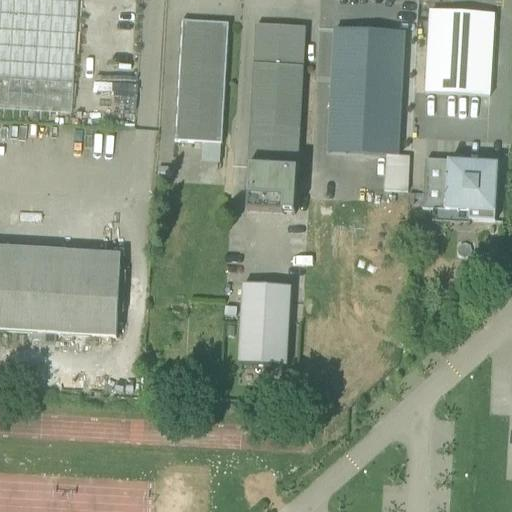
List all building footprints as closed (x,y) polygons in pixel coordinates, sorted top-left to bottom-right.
[(0,0),(0,81),(72,86),(77,0),(0,0)] [(427,96),(491,100),(495,18),(431,14),(427,96)] [(203,146),(223,147),(229,27),(181,24),(175,144),(203,146)] [(256,28),(254,68),(303,71),(305,31),(256,28)] [(386,158),(399,158),(406,36),(335,33),(329,155),(386,158)] [(298,173),(303,71),(254,68),(249,170),(250,170),(298,173)] [(0,113),(70,118),(72,86),(0,81),(0,113)] [(222,166),(223,147),(203,146),(202,165),(222,166)] [(384,196),(409,198),(411,159),(399,158),(386,158),(384,196)] [(446,214),(449,164),(426,163),(423,213),(434,214),(446,214)] [(470,224),(496,225),(499,167),(449,164),(446,214),(470,216),(470,224)] [(298,173),(250,170),(248,200),(283,202),(283,216),(296,217),(298,173)] [(283,202),(248,200),(247,214),(283,216),(283,202)] [(470,227),(470,224),(470,216),(446,214),(434,214),(434,225),(470,227)] [(0,251),(0,263),(121,270),(122,258),(0,251)] [(0,263),(0,334),(117,341),(121,270),(0,263)] [(239,367),(287,370),(291,290),(244,288),(239,367)]
